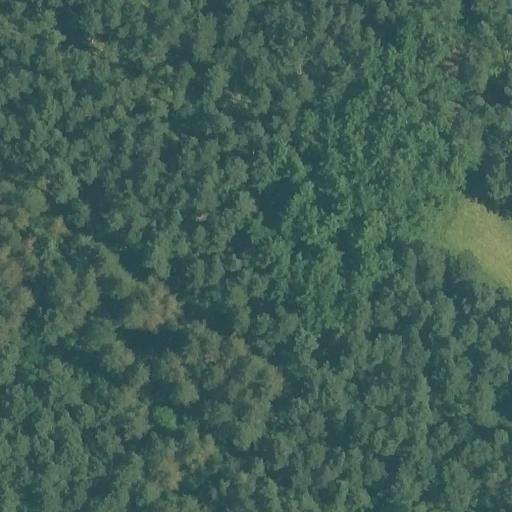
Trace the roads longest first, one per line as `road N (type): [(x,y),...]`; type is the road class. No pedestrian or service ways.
road 1 (track): [(275,409),(416,244),(457,168),(416,0)]
road 2 (track): [(275,409),(0,184)]
